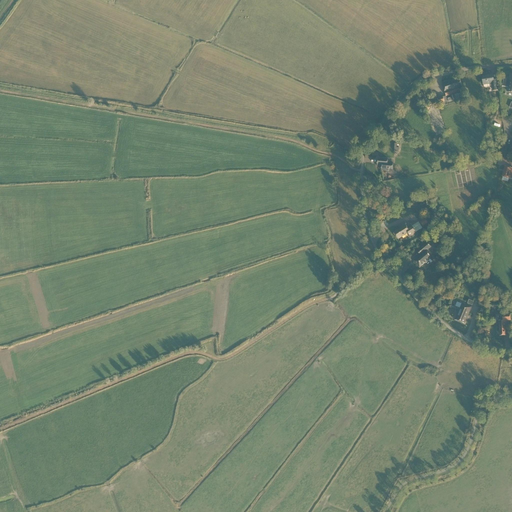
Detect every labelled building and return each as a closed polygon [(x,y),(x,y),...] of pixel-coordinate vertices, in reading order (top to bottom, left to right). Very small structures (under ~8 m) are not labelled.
[(511,92),(511,74),(510,74),(509,80),(504,79),(502,85),(508,86),(507,91),(511,92)] [(494,80),(493,75),(482,76),(483,85),(491,84),(492,91),(498,90),(497,80),(494,80)] [(451,80),(442,83),(446,96),(464,91),(460,80),(455,82),(454,80),(451,81),(451,80)] [(459,100),(460,103),(466,101),(463,92),(458,94),(455,95),(455,94),(452,95),(452,98),(453,98),(453,100),(456,99),(456,100),(459,100)] [(393,171),(393,164),(388,163),(388,159),(378,158),(377,166),(381,167),(381,170),(393,171)] [(502,177),(511,179),(511,178),(511,168),(505,166),(502,177)] [(410,237),(416,233),(412,226),(408,229),(405,224),(400,227),(400,228),(394,232),(398,240),(408,234),(410,237)] [(435,260),(428,250),(432,247),(428,242),(417,251),(420,256),(414,261),(420,268),(429,261),(431,263),(435,260)] [(465,324),(471,308),(458,302),(457,307),(460,308),(455,320),(465,324)] [(499,321),(500,336),(507,335),(506,321),(511,321),(511,315),(502,315),(502,321),(499,321)]
